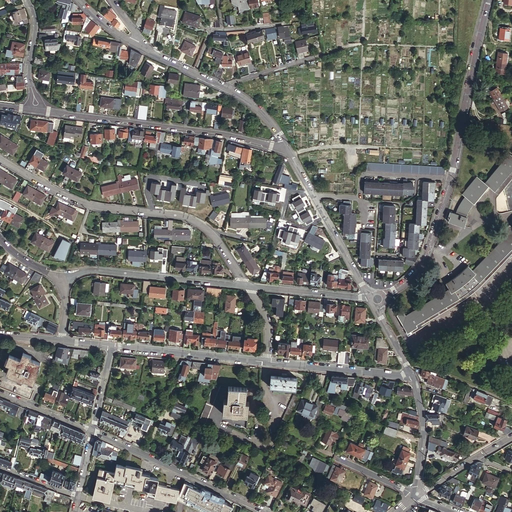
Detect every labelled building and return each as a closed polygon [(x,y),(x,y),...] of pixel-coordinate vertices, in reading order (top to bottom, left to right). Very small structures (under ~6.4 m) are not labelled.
[(69,2),(70,0),(60,0),(59,3),(59,4),(62,4),(61,7),(60,7),(57,16),(64,18),(66,12),(69,12),(70,11),(73,3),(69,2)] [(237,5),(238,5),(239,9),(249,7),(248,0),(231,0),(231,2),(237,5)] [(23,9),(17,10),(21,19),(26,18),(23,9)] [(176,11),(161,9),(160,18),(161,18),(160,26),(171,28),(173,20),(174,20),(176,11)] [(21,19),(17,10),(9,13),(3,15),(4,17),(13,14),(15,21),(21,19)] [(112,21),(114,18),(116,15),(110,10),(108,12),(105,16),(112,21)] [(200,16),(185,11),(182,22),(197,26),(200,16)] [(85,20),(86,16),(87,14),(85,12),(84,12),(83,13),(73,13),(73,17),(72,17),(72,23),(83,23),(83,19),(85,20)] [(85,28),(91,20),(89,19),(86,16),(85,20),(83,26),(85,28)] [(150,17),(147,16),(144,26),(142,31),(150,34),(152,28),(154,21),(149,19),(150,17)] [(111,22),(117,26),(120,22),(114,18),(112,21),(111,22)] [(93,34),(99,26),(98,25),(93,22),(91,20),(85,28),(93,34)] [(122,30),(125,26),(121,21),(120,22),(117,26),(122,30)] [(316,25),(298,28),(299,35),(317,31),(316,25)] [(283,26),(279,27),(280,37),(282,37),(282,38),(284,38),(285,43),(291,42),(289,27),(283,28),(283,26)] [(510,29),(500,28),(499,38),(508,40),(510,29)] [(256,31),(256,30),(245,33),(248,42),(253,41),(254,42),(265,38),(262,29),(256,31)] [(226,32),(216,31),(216,34),(213,34),(213,39),(224,40),(223,44),(228,44),(228,40),(225,40),(226,32)] [(54,38),(45,39),(45,50),(58,49),(59,43),(55,44),(54,38)] [(308,39),(295,42),(297,51),(310,48),(308,39)] [(195,46),(185,41),(180,50),(191,55),(195,46)] [(23,48),(24,44),(21,44),(12,42),(10,51),(13,52),(12,54),(23,56),(24,48),(23,48)] [(221,52),(213,49),(209,47),(207,52),(221,57),(223,52),(221,52)] [(120,49),(119,57),(129,59),(133,59),(135,52),(120,49)] [(247,51),(235,55),(238,65),(250,61),(247,51)] [(498,52),(496,62),(506,63),(507,53),(498,52)] [(153,66),(145,62),(140,72),(148,76),(153,66)] [(506,63),(496,62),(495,72),(504,73),(506,63)] [(19,63),(8,63),(7,66),(6,66),(6,71),(19,71),(19,63)] [(50,70),(39,69),(38,78),(42,79),(41,82),(48,83),(50,70)] [(112,78),(113,70),(105,69),(105,72),(102,72),(101,76),(112,78)] [(71,74),(58,72),(57,79),(62,80),(62,81),(70,83),(71,74)] [(178,74),(168,72),(167,81),(177,83),(178,74)] [(84,74),(81,73),(79,86),(92,87),(93,82),(83,81),(84,74)] [(126,79),(123,79),(122,88),(124,88),(124,89),(136,90),(136,87),(141,87),(142,81),(137,81),(137,84),(126,82),(126,79)] [(200,85),(184,83),(183,95),(198,97),(200,85)] [(165,96),(166,85),(160,84),(160,85),(149,84),(149,93),(158,94),(158,91),(160,91),(160,90),(163,90),(162,95),(165,96)] [(174,91),(175,86),(167,85),(166,93),(178,95),(178,91),(174,91)] [(488,92),(493,99),(500,94),(496,87),(488,92)] [(500,94),(493,99),(501,111),(508,106),(500,94)] [(114,98),(101,97),(100,106),(113,107),(114,98)] [(178,99),(167,98),(167,101),(167,107),(180,109),(181,103),(177,103),(178,99)] [(217,108),(213,107),(213,104),(206,103),(205,112),(216,113),(217,111),(217,108)] [(232,109),(222,108),(221,116),(231,117),(232,109)] [(6,125),(6,126),(16,127),(17,122),(19,122),(20,116),(7,114),(7,116),(6,121),(6,125)] [(52,131),(53,130),(53,122),(31,119),(30,128),(50,131),(52,131)] [(71,126),(64,125),(63,137),(69,137),(69,138),(73,139),(74,135),(81,136),(82,127),(75,126),(75,127),(71,127),(71,126)] [(114,125),(110,125),(110,128),(103,128),(104,138),(114,138),(114,125)] [(142,131),(131,129),(130,137),(139,138),(139,140),(141,140),(142,131)] [(57,132),(53,130),(52,131),(50,131),(46,143),(53,145),(57,132)] [(155,136),(149,135),(150,131),(145,130),(144,140),(155,142),(156,136),(155,136)] [(100,133),(90,134),(90,143),(101,142),(100,133)] [(0,146),(3,149),(9,140),(0,135),(0,146)] [(194,138),(194,137),(189,136),(188,139),(185,138),(184,138),(183,143),(190,144),(193,145),(194,138)] [(208,149),(209,139),(199,137),(198,148),(208,149)] [(18,145),(9,140),(3,149),(12,154),(18,145)] [(221,141),(212,140),(210,150),(210,153),(208,161),(217,162),(219,151),(221,141)] [(242,148),(243,145),(238,144),(229,141),(226,149),(239,153),(240,147),(242,148)] [(172,145),(161,143),(159,150),(171,153),(172,145)] [(79,156),(80,156),(83,157),(87,146),(83,145),(80,152),(79,156)] [(247,148),(247,146),(243,145),(242,148),(241,153),(241,155),(240,160),(249,162),(252,149),(247,148)] [(489,161),(469,145),(463,152),(483,168),(489,161)] [(511,169),(511,155),(509,153),(485,182),(476,176),(461,194),(465,197),(464,199),(463,200),(461,203),(460,204),(459,206),(458,207),(457,208),(456,210),(455,213),(449,211),(447,217),(449,218),(448,221),(464,226),(467,217),(466,217),(466,216),(467,214),(468,212),(469,210),(469,208),(470,207),(470,206),(471,205),(473,203),(473,204),(488,186),(494,191),(501,182),(511,170),(511,169)] [(36,165),(40,158),(33,154),(29,161),(36,165)] [(48,162),(40,158),(36,165),(44,170),(48,162)] [(239,167),(238,170),(247,172),(249,162),(240,160),(239,163),(239,167)] [(36,165),(29,161),(25,168),(32,173),(36,165)] [(284,164),(281,161),(279,164),(279,165),(274,178),(274,181),(278,183),(284,164)] [(445,167),(363,164),(363,171),(444,175),(445,167)] [(69,176),(73,168),(66,165),(62,172),(69,176)] [(81,172),(73,168),(69,176),(77,180),(81,172)] [(506,186),(511,177),(511,170),(501,182),(506,186)] [(16,179),(7,174),(2,182),(11,187),(16,179)] [(231,178),(219,176),(219,177),(218,183),(230,185),(231,178)] [(118,182),(120,191),(138,187),(135,178),(120,182),(118,182)] [(369,183),(363,182),(362,192),(401,195),(401,193),(411,194),(411,184),(405,183),(405,182),(402,182),(402,184),(395,184),(396,183),(389,183),(388,184),(376,183),(376,181),(369,181),(369,183)] [(434,182),(422,181),(420,199),(416,199),(415,223),(408,223),(406,247),(402,247),(401,255),(406,256),(413,256),(413,248),(416,248),(417,223),(424,224),(426,200),(432,200),(433,186),(434,186),(434,182)] [(118,182),(116,183),(101,186),(103,195),(120,191),(118,182)] [(501,182),(494,191),(498,195),(506,186),(501,182)] [(31,199),(36,190),(27,185),(22,194),(31,199)] [(166,188),(164,189),(166,198),(184,195),(182,185),(166,188)] [(164,189),(162,189),(146,192),(148,202),(165,198),(166,198),(164,189)] [(45,195),(36,190),(31,199),(40,203),(45,195)] [(285,196),(283,195),(267,191),(265,200),(282,205),(285,196)] [(210,197),(212,206),(230,201),(227,193),(212,196),(210,197)] [(287,196),(285,196),(282,205),(299,209),(301,200),(287,196)] [(210,197),(208,197),(193,201),(195,210),(212,206),(210,197)] [(54,211),(63,215),(67,206),(58,202),(55,208),(54,211)] [(349,204),(344,204),(340,204),(340,212),(345,212),(343,232),(354,232),(355,226),(356,226),(357,219),(355,219),(355,213),(350,213),(351,204),(349,204)] [(393,205),(382,205),(381,221),(384,221),(383,237),(381,237),(381,246),(393,246),(394,222),(393,222),(393,205)] [(67,206),(63,215),(67,217),(72,220),(77,210),(67,206)] [(10,222),(14,213),(5,208),(1,217),(10,222)] [(23,218),(14,213),(10,222),(18,227),(23,218)] [(230,226),(248,227),(248,223),(248,217),(246,217),(230,217),(230,226)] [(248,223),(248,227),(266,227),(266,217),(250,217),(248,217),(248,223)] [(120,221),(117,221),(102,222),(102,231),(120,231),(120,221)] [(120,221),(120,231),(138,230),(138,221),(122,221),(120,221)] [(309,233),(307,232),(293,224),(288,233),(303,241),(304,241),(309,233)] [(511,227),(508,224),(504,230),(508,234),(486,256),(472,270),(467,265),(466,266),(465,268),(462,270),(460,272),(458,274),(455,276),(453,278),(451,279),(445,283),(448,287),(447,288),(448,289),(436,296),(405,315),(402,310),(396,314),(406,331),(407,332),(417,326),(416,324),(427,316),(439,309),(451,302),(455,300),(459,297),(462,295),(466,292),(469,290),(473,286),(481,279),(487,273),(495,264),(505,254),(511,246),(511,227)] [(172,229),(169,229),(154,228),(154,238),(172,239),(172,229)] [(174,229),(172,229),(172,239),(189,239),(189,229),(174,229)] [(40,246),(44,237),(35,232),(31,241),(40,246)] [(370,233),(360,232),(359,257),(360,257),(359,264),(370,265),(371,257),(369,256),(370,233)] [(311,233),(309,233),(304,241),(320,249),(324,241),(311,233)] [(53,242),(44,237),(40,246),(49,250),(53,242)] [(53,256),(64,260),(69,245),(70,242),(62,238),(61,241),(53,256)] [(187,240),(175,240),(175,245),(172,245),(171,253),(176,253),(176,251),(184,251),(184,246),(187,246),(187,240)] [(98,243),(96,243),(80,243),(80,252),(97,253),(98,243)] [(100,243),(98,243),(97,253),(115,253),(115,244),(100,243)] [(236,250),(244,262),(251,257),(243,245),(236,250)] [(511,246),(505,254),(495,264),(487,273),(481,279),(473,286),(469,290),(466,292),(462,295),(459,297),(455,300),(451,302),(439,309),(427,316),(416,324),(417,326),(407,332),(406,331),(405,332),(408,335),(430,322),(429,320),(433,318),(444,311),(454,305),(459,302),(464,299),(466,297),(469,295),(471,293),(473,292),(477,289),(493,272),(507,257),(508,258),(511,254),(511,246)] [(128,260),(146,260),(146,251),(144,251),(128,250),(128,260)] [(146,260),(146,261),(163,261),(164,252),(148,251),(146,251),(146,260)] [(251,257),(244,262),(252,273),(259,268),(251,257)] [(181,260),(175,259),(175,268),(184,269),(185,262),(180,262),(181,260)] [(402,260),(377,259),(377,268),(401,270),(402,260)] [(192,260),(187,260),(186,268),(191,269),(191,270),(195,271),(196,266),(197,267),(198,263),(196,263),(196,261),(192,260)] [(201,262),(199,261),(198,271),(206,272),(206,271),(210,271),(210,262),(207,262),(207,264),(203,263),(203,265),(201,265),(201,262)] [(12,277),(17,268),(9,263),(3,272),(12,277)] [(218,265),(213,265),(212,264),(212,272),(222,273),(223,267),(219,267),(219,265),(218,265)] [(258,282),(266,283),(266,279),(272,279),(272,277),(278,277),(279,265),(274,265),(273,272),(263,271),(258,282)] [(26,274),(17,268),(12,277),(21,282),(26,274)] [(311,268),(309,282),(312,282),(312,284),(319,284),(319,280),(321,280),(322,276),(318,276),(318,275),(316,275),(316,272),(315,272),(315,268),(311,268)] [(284,270),(282,272),(282,281),(292,282),(293,271),(284,270)] [(41,275),(34,271),(30,278),(39,282),(41,275)] [(299,275),(297,274),(296,282),(307,283),(308,273),(305,273),(305,277),(299,277),(299,275)] [(333,280),(333,274),(327,274),(326,285),(336,286),(336,280),(333,280)] [(345,279),(339,279),(339,285),(343,286),(344,287),(349,287),(350,282),(347,282),(347,279),(345,279)] [(150,281),(143,280),(142,291),(149,292),(150,286),(150,281)] [(105,283),(95,281),(93,293),(104,294),(105,283)] [(134,284),(120,283),(120,292),(134,293),(134,284)] [(43,295),(45,294),(39,284),(30,289),(36,299),(43,295)] [(165,287),(150,286),(149,292),(149,295),(164,297),(165,287)] [(206,294),(220,296),(221,288),(207,287),(206,294)] [(183,289),(173,288),(172,298),(183,298),(183,289)] [(204,290),(188,288),(188,297),(203,299),(204,290)] [(36,299),(34,300),(39,308),(48,303),(43,295),(36,299)] [(235,296),(226,295),(225,310),(233,311),(235,296)] [(8,307),(10,302),(1,298),(0,297),(0,305),(7,308),(8,307)] [(272,316),(272,319),(282,320),(282,315),(284,298),(272,297),(271,305),(276,306),(275,314),(271,314),(272,316)] [(294,308),(297,309),(300,309),(304,309),(305,301),(295,300),(294,308)] [(318,311),(319,305),(320,302),(308,301),(307,311),(318,313),(318,311)] [(90,304),(77,302),(76,308),(76,313),(89,315),(90,304)] [(488,311),(482,302),(478,305),(484,314),(488,311)] [(327,303),(326,306),(326,312),(325,315),(333,316),(333,309),(335,310),(336,304),(327,303)] [(338,314),(337,318),(338,320),(342,320),(343,319),(344,317),(348,317),(349,306),(345,305),(340,304),(338,314)] [(365,308),(355,307),(353,320),(363,321),(365,308)] [(193,321),(194,311),(185,310),(185,313),(184,320),(189,320),(190,321),(190,328),(186,328),(186,332),(192,333),(192,329),(193,321)] [(202,327),(204,312),(194,311),(193,321),(199,321),(198,326),(202,327)] [(40,316),(31,312),(27,319),(27,320),(36,324),(37,323),(40,316)] [(55,333),(58,324),(49,320),(48,322),(45,328),(55,333)] [(93,328),(93,322),(73,320),(72,326),(76,326),(79,326),(78,333),(85,333),(85,332),(91,332),(91,328),(93,328)] [(139,322),(137,336),(142,337),(148,337),(149,331),(141,331),(142,322),(139,322)] [(200,343),(215,344),(217,323),(214,323),(212,337),(208,336),(209,333),(203,332),(203,336),(201,336),(200,343)] [(102,334),(103,333),(103,325),(94,324),(93,333),(102,334)] [(133,336),(136,336),(137,330),(133,330),(133,326),(125,325),(125,329),(123,329),(122,335),(124,335),(128,335),(127,337),(132,338),(133,336)] [(162,329),(154,328),(153,338),(163,339),(164,332),(162,332),(162,329)] [(180,337),(182,337),(183,333),(181,333),(181,329),(169,328),(169,339),(180,340),(180,337)] [(189,340),(191,340),(192,333),(186,332),(184,332),(183,341),(188,341),(189,340)] [(192,333),(191,340),(193,341),(193,342),(198,342),(199,333),(195,333),(192,333)] [(223,334),(217,333),(216,344),(226,346),(226,340),(222,339),(223,334)] [(351,333),(350,343),(350,345),(367,346),(368,335),(351,333)] [(376,335),(375,346),(378,347),(378,348),(387,349),(387,346),(381,336),(376,335)] [(289,351),(297,352),(300,352),(300,346),(302,346),(303,337),(297,336),(296,340),(291,340),(289,351)] [(243,347),(244,338),(239,338),(239,341),(231,340),(232,338),(228,337),(227,345),(243,347)] [(247,339),(244,338),(243,347),(243,348),(248,348),(248,350),(254,350),(255,342),(257,342),(257,338),(247,337),(247,339)] [(337,340),(323,338),(322,347),(336,349),(337,340)] [(288,353),(289,343),(278,342),(277,352),(288,353)] [(303,343),(302,352),(304,352),(311,353),(311,349),(312,344),(311,344),(310,344),(303,343)] [(64,347),(60,347),(58,352),(57,355),(65,357),(69,348),(64,347)] [(387,349),(378,348),(376,361),(385,362),(386,353),(387,349)] [(9,354),(6,361),(10,362),(9,365),(5,373),(22,380),(22,378),(32,383),(38,370),(36,369),(39,361),(29,357),(30,355),(22,352),(19,358),(9,354)] [(135,357),(120,356),(119,366),(135,368),(135,357)] [(164,361),(152,360),(151,370),(163,372),(164,361)] [(185,374),(185,373),(188,365),(184,362),(184,363),(183,365),(179,372),(185,374)] [(212,362),(207,362),(207,365),(205,365),(204,372),(200,371),(199,374),(197,378),(196,380),(209,381),(209,376),(215,376),(221,363),(219,363),(212,362)] [(100,373),(102,366),(98,365),(97,370),(94,369),(91,368),(90,370),(88,376),(93,377),(92,381),(98,383),(100,373)] [(423,368),(422,368),(420,374),(428,377),(426,382),(441,388),(442,383),(444,378),(445,376),(423,368)] [(269,386),(273,387),(281,387),(295,389),(296,377),(270,375),(269,386)] [(347,376),(346,382),(346,385),(353,386),(353,385),(356,377),(353,377),(347,376)] [(334,391),(335,383),(335,381),(331,380),(331,382),(329,382),(327,391),(334,391)] [(362,382),(358,380),(357,385),(355,384),(352,392),(353,393),(351,398),(356,400),(358,394),(359,394),(362,387),(361,386),(362,382)] [(391,381),(389,381),(388,384),(387,384),(390,385),(389,388),(385,387),(381,385),(379,392),(383,394),(384,392),(390,394),(394,381),(391,381)] [(213,383),(197,422),(203,425),(219,385),(213,383)] [(369,397),(373,386),(367,384),(363,395),(369,397)] [(69,394),(69,396),(80,400),(84,390),(75,387),(72,386),(69,394)] [(237,414),(246,415),(248,401),(245,401),(246,387),(227,386),(226,400),(223,399),(221,413),(230,414),(230,415),(237,415),(237,414)] [(489,405),(493,397),(473,388),(473,389),(469,396),(489,405)] [(53,401),(57,390),(56,390),(53,389),(51,394),(45,392),(43,397),(50,399),(53,401)] [(60,403),(65,405),(69,396),(69,394),(66,393),(65,396),(62,395),(64,391),(59,390),(54,402),(59,404),(60,403)] [(84,390),(80,400),(93,404),(95,398),(95,394),(92,393),(84,390)] [(448,399),(444,398),(435,395),(433,400),(434,401),(433,408),(441,410),(445,411),(446,407),(448,399)] [(14,403),(4,399),(1,404),(1,405),(11,410),(14,403)] [(316,405),(301,399),(297,409),(312,415),(316,405)] [(174,402),(171,410),(174,411),(175,408),(181,411),(180,412),(179,412),(178,413),(181,415),(183,415),(187,405),(185,404),(176,403),(174,402)] [(334,407),(326,404),(323,412),(331,415),(334,407)] [(37,419),(39,413),(29,410),(28,415),(37,419)] [(133,414),(131,418),(142,423),(140,427),(146,430),(151,419),(134,411),(133,414)] [(351,414),(345,411),(341,418),(347,421),(351,414)] [(438,414),(426,414),(426,420),(431,420),(431,423),(438,423),(438,419),(440,419),(440,414),(438,414)] [(52,419),(44,415),(42,421),(41,424),(50,427),(52,419)] [(253,416),(246,415),(245,429),(252,429),(253,416)] [(503,424),(505,418),(497,415),(495,420),(493,426),(496,427),(502,430),(504,425),(503,424)] [(417,426),(418,424),(418,421),(414,420),(409,418),(406,418),(405,423),(417,426)] [(61,423),(53,419),(50,427),(53,429),(59,431),(61,423)] [(166,421),(160,419),(157,428),(167,433),(171,435),(175,425),(170,423),(171,421),(166,419),(166,421)] [(395,429),(385,425),(382,431),(392,436),(395,429)] [(506,433),(511,430),(509,427),(504,425),(502,430),(496,427),(493,433),(496,434),(499,437),(502,435),(505,434),(506,433)] [(478,430),(465,426),(462,434),(474,439),(478,430)] [(340,433),(328,428),(322,442),(330,445),(333,438),(337,440),(340,433)] [(180,449),(184,451),(189,439),(186,438),(180,435),(177,442),(171,439),(169,445),(180,449)] [(189,439),(184,451),(181,458),(179,461),(180,462),(180,463),(182,464),(183,463),(184,464),(185,464),(190,453),(189,452),(192,446),(194,447),(198,440),(191,436),(190,437),(189,439)] [(20,440),(19,445),(24,446),(24,447),(30,449),(31,447),(32,443),(21,440),(20,440)] [(346,450),(353,454),(357,445),(350,441),(346,450)] [(357,445),(353,454),(360,457),(361,457),(365,448),(364,448),(362,447),(363,443),(359,441),(357,445)] [(435,443),(427,441),(427,442),(427,446),(427,447),(433,450),(433,448),(435,445),(435,443)] [(446,456),(448,449),(437,446),(436,449),(435,452),(446,456)] [(42,456),(42,455),(43,449),(37,448),(31,447),(30,449),(29,453),(42,456)] [(112,451),(99,448),(94,448),(93,447),(92,452),(92,454),(97,455),(111,458),(116,459),(118,452),(112,451)] [(361,457),(360,457),(366,459),(366,457),(370,459),(373,451),(365,447),(364,448),(365,448),(361,457)] [(401,449),(398,456),(404,459),(407,460),(410,453),(401,449)] [(458,453),(448,449),(446,456),(456,460),(456,459),(458,453)] [(248,457),(241,453),(240,453),(235,462),(236,462),(240,464),(244,466),(248,457)] [(76,454),(74,463),(80,465),(82,456),(76,454)] [(175,455),(172,462),(177,465),(179,461),(181,458),(177,456),(175,455)] [(202,468),(211,472),(215,463),(218,458),(213,455),(211,459),(202,455),(199,462),(203,464),(202,468)] [(404,459),(398,456),(397,460),(395,464),(403,467),(407,460),(404,459)] [(0,463),(11,467),(12,462),(0,457),(0,463)] [(67,464),(56,460),(54,459),(52,459),(49,457),(49,459),(48,461),(68,468),(69,465),(67,464)] [(222,459),(218,458),(215,463),(219,465),(217,469),(219,470),(217,473),(225,476),(229,468),(220,464),(222,459)] [(477,477),(483,464),(481,463),(480,462),(479,463),(478,463),(477,463),(476,464),(477,465),(475,469),(472,468),(469,473),(473,474),(477,477)] [(126,465),(117,463),(116,467),(115,472),(98,468),(94,492),(107,495),(109,487),(110,487),(111,482),(107,481),(108,479),(114,480),(114,481),(147,489),(147,494),(177,501),(180,487),(171,485),(172,483),(168,483),(168,485),(159,483),(160,477),(151,475),(151,473),(141,471),(141,469),(130,466),(130,464),(127,463),(126,465)] [(344,470),(335,466),(332,473),(330,478),(339,483),(344,470)] [(61,486),(65,475),(53,470),(51,473),(49,481),(51,482),(61,486)] [(258,475),(250,471),(249,475),(247,474),(244,481),(254,486),(258,475)] [(18,477),(3,472),(2,478),(2,480),(2,481),(14,486),(15,483),(15,484),(18,477)] [(281,480),(266,473),(262,481),(268,484),(265,490),(274,494),(281,480)] [(499,478),(486,473),(482,483),(495,488),(499,478)] [(22,486),(24,480),(18,477),(15,484),(17,484),(21,486),(22,486)] [(32,490),(32,489),(34,483),(24,480),(22,486),(29,489),(32,490)] [(377,484),(369,481),(364,493),(372,497),(377,484)] [(193,485),(184,482),(178,500),(203,511),(228,511),(232,504),(223,500),(224,498),(220,496),(206,489),(201,487),(200,490),(192,486),(193,485)] [(34,483),(32,489),(34,490),(52,496),(53,493),(54,493),(55,491),(37,484),(34,483)] [(448,486),(444,485),(443,488),(441,487),(438,489),(440,490),(438,493),(448,498),(450,492),(452,488),(448,486)] [(473,486),(471,486),(468,493),(466,498),(468,499),(472,490),(474,490),(475,487),(473,486)] [(291,498),(295,500),(299,502),(305,504),(309,494),(304,492),(303,495),(295,491),(295,489),(290,487),(288,492),(286,491),(284,495),(286,496),(285,497),(286,499),(289,501),(291,500),(291,498)] [(452,502),(463,506),(465,501),(466,498),(468,493),(463,491),(462,492),(460,496),(455,494),(452,502)] [(358,494),(355,493),(353,499),(361,503),(364,496),(358,494)] [(314,496),(308,505),(314,509),(312,511),(319,511),(326,503),(314,496)] [(510,511),(511,509),(506,507),(509,499),(503,497),(500,504),(496,511),(510,511)] [(382,511),(384,511),(388,505),(376,499),(376,500),(375,501),(373,507),(382,511)] [(478,510),(482,502),(474,499),(471,507),(478,510)] [(488,511),(491,505),(486,503),(482,501),(482,502),(478,510),(482,511),(488,511)]
